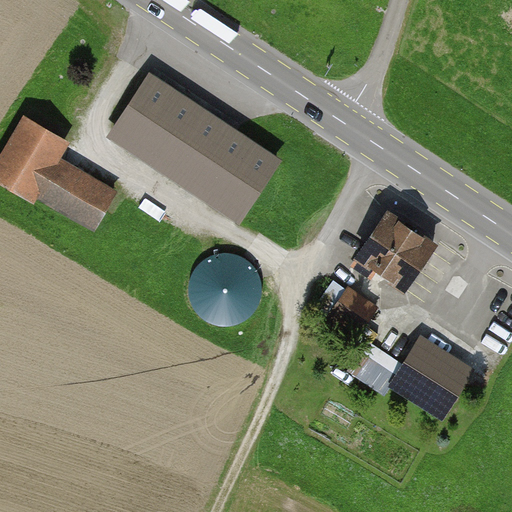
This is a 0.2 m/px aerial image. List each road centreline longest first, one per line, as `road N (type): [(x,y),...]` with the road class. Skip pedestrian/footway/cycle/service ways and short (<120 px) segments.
road 1 (primary): [(157,0),(511,235)]
road 2 (track): [(221,511),(290,340),(296,274),(320,257),(376,145)]
road 3 (track): [(129,64),(89,148),(296,274)]
road 4 (track): [(320,257),(449,320),(505,231)]
road 5 (track): [(399,0),(375,74),(344,123)]
